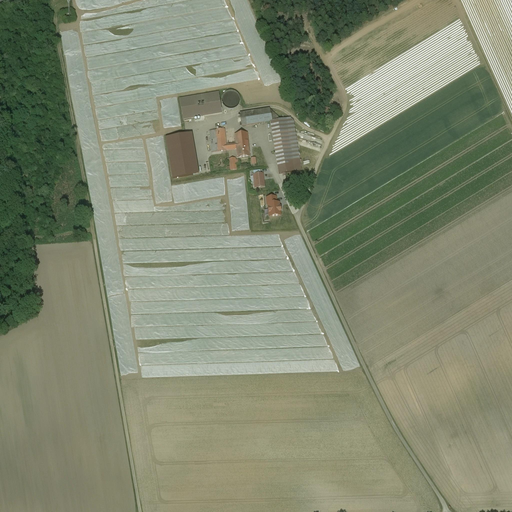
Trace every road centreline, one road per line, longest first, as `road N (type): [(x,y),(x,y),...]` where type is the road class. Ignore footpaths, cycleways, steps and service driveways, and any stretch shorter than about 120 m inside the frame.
road 1 (track): [(24,232),(92,229),(140,511)]
road 2 (track): [(0,333),(35,311),(0,75)]
road 3 (track): [(51,2),(89,229)]
road 4 (track): [(297,220),(345,106)]
